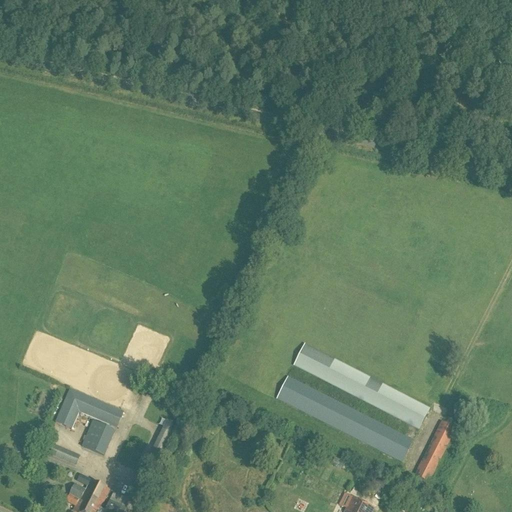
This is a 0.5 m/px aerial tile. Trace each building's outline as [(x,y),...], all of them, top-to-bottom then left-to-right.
[(418,430),(429,408),(304,344),(293,366),(418,430)] [(413,441),(287,377),(276,400),(401,463),(413,441)] [(55,423),(72,430),(79,413),(116,429),(124,412),(70,389),(55,423)] [(414,476),(416,477),(411,487),(423,492),(427,483),(429,484),(455,429),(441,422),(414,476)] [(115,432),(93,423),(82,448),(104,457),(115,432)] [(163,428),(142,472),(154,478),(175,434),(163,428)] [(54,445),(49,455),(76,466),(80,456),(54,445)] [(409,465),(416,469),(421,459),(415,455),(409,465)] [(334,458),(331,464),(334,466),(334,467),(337,469),(338,467),(341,469),(344,464),(334,458)] [(99,511),(101,508),(110,490),(80,476),(78,481),(87,486),(85,490),(75,484),(66,502),(76,507),(73,511),(99,511)] [(372,491),(384,497),(389,487),(376,482),(372,491)] [(101,508),(99,511),(125,511),(130,501),(114,493),(111,501),(106,511),(101,508)] [(346,509),(344,511),(372,511),(374,509),(344,494),(339,505),(346,509)]
